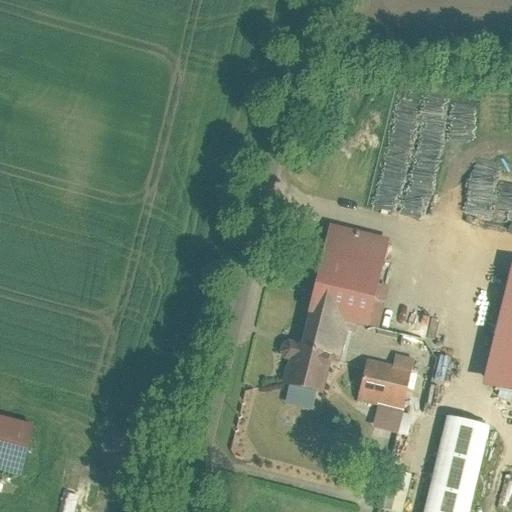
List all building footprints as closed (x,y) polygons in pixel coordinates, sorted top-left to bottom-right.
[(312,220),(270,386),(312,397),(332,320),(349,324),(371,235),(312,220)] [(511,261),(508,261),(476,380),(511,389),(511,261)] [(330,389),(379,406),(393,366),(344,349),(330,389)] [(0,474),(18,479),(31,426),(0,418),(0,474)] [(467,511),(487,429),(443,419),(421,511),(467,511)] [(390,511),(401,511),(410,474),(389,469),(380,510),(390,511)]
